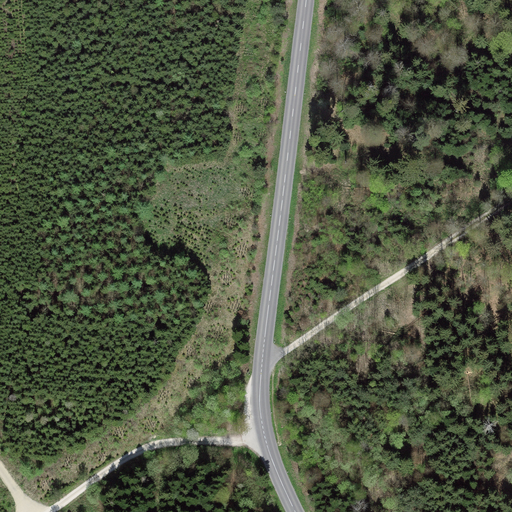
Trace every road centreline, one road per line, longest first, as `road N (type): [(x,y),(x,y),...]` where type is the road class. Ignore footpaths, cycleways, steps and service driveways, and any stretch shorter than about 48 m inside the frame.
road 1 (tertiary): [(306,0),(259,396),(264,437),(295,511)]
road 2 (track): [(261,366),(511,196)]
road 3 (track): [(264,437),(174,441),(112,466),(46,511)]
